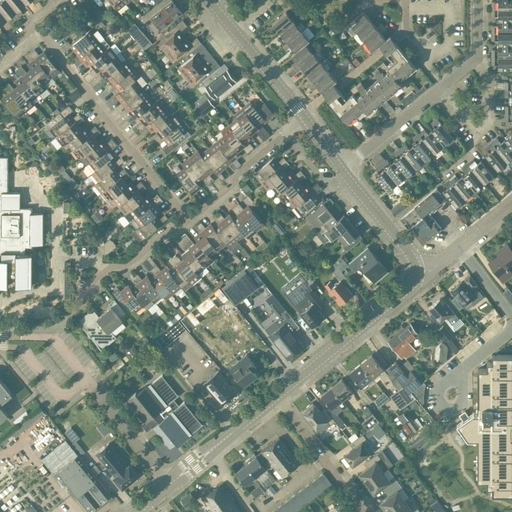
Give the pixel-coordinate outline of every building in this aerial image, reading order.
[(0,0),(0,12),(5,19),(12,14),(16,19),(19,16),(5,0),(0,0)] [(5,0),(19,16),(23,13),(19,8),(24,4),(21,0),(5,0)] [(126,4),(123,0),(101,0),(107,6),(112,2),(118,10),(126,4)] [(492,1),(492,8),(511,8),(511,0),(497,0),(498,1),(492,1)] [(172,1),(151,17),(160,29),(181,13),(177,7),(172,1)] [(498,16),(498,20),(511,20),(511,8),(492,8),(492,16),(498,16)] [(104,16),(99,9),(90,17),(95,23),(104,16)] [(272,22),(280,32),(305,12),(302,9),(291,17),(286,11),(272,22)] [(344,26),(352,36),(357,32),(371,20),(363,10),(349,22),(345,17),(331,29),(335,33),(344,26)] [(305,12),(280,32),(288,41),(302,30),(297,24),(307,16),(305,12)] [(159,45),(166,53),(186,37),(181,31),(187,25),(183,19),(164,35),(167,38),(159,45)] [(365,41),(384,26),(381,22),(376,26),(371,20),(357,32),(365,41)] [(492,25),(492,32),(511,32),(511,20),(498,20),(498,25),(492,25)] [(131,34),(135,39),(143,32),(135,23),(127,30),(128,32),(131,34)] [(384,26),(365,41),(373,51),(379,45),(380,45),(387,39),(381,33),(387,29),(384,26)] [(93,34),(89,29),(69,45),(77,55),(72,59),(74,63),(100,42),(104,38),(98,30),(93,34)] [(302,30),(288,41),(283,46),(286,49),(291,45),(295,51),(296,51),(306,43),(310,40),(302,30)] [(152,43),(143,32),(135,39),(144,50),(152,43)] [(511,32),(492,32),(492,40),(498,40),(498,44),(511,44),(511,32)] [(391,36),(387,39),(380,45),(384,51),(392,60),(386,65),(398,80),(415,66),(395,42),(391,36)] [(180,55),(183,58),(202,43),(197,37),(190,42),(186,37),(166,53),(172,61),(180,55)] [(100,42),(74,63),(77,66),(83,61),(87,66),(90,63),(107,50),(106,49),(100,42)] [(202,43),(183,58),(185,61),(178,68),(191,84),(199,78),(202,81),(220,66),(202,43)] [(313,52),(306,43),(296,51),(295,51),(291,54),(297,60),(291,64),(294,68),(313,52)] [(492,49),(492,56),(511,55),(511,44),(498,44),(498,49),(492,49)] [(110,46),(106,49),(107,50),(90,63),(93,66),(82,75),(86,80),(117,54),(110,46)] [(31,52),(52,77),(60,71),(44,51),(39,55),(34,49),(31,52)] [(117,54),(86,80),(88,83),(99,74),(103,79),(107,76),(123,62),(126,59),(120,51),(117,54)] [(52,77),(31,52),(27,54),(32,60),(27,64),(30,68),(31,68),(44,84),(44,83),(52,77)] [(307,73),(321,62),(313,52),(294,68),(288,73),(291,76),(302,67),(307,73)] [(511,55),(492,56),(492,64),(498,64),(498,68),(511,68),(511,55)] [(350,62),(346,57),(341,61),(345,66),(350,62)] [(360,62),(357,57),(352,61),(356,66),(360,62)] [(126,59),(123,62),(107,76),(111,80),(105,85),(108,88),(133,67),(126,59)] [(307,83),(310,86),(329,71),(321,62),(307,73),(312,79),(307,83)] [(398,80),(386,65),(383,62),(375,69),(393,91),(401,84),(398,80)] [(31,68),(30,68),(26,71),(21,66),(18,68),(39,94),(48,87),(44,83),(44,84),(31,68)] [(133,67),(108,88),(110,91),(116,87),(120,91),(135,79),(140,75),(133,67)] [(39,94),(18,68),(15,71),(20,77),(15,81),(18,85),(18,84),(31,101),(32,100),(39,94)] [(167,78),(174,72),(171,68),(164,74),(167,78)] [(226,69),(205,86),(215,98),(236,81),(226,69)] [(379,78),(372,83),(384,98),(393,91),(375,69),(373,71),(379,78)] [(317,86),(323,92),(334,83),(336,80),(329,71),(310,86),(312,90),(317,86)] [(142,87),(135,79),(120,91),(109,100),(112,103),(118,98),(122,103),(142,87)] [(358,83),(376,105),(384,98),(372,83),(366,88),(360,81),(358,83)] [(5,85),(27,111),(35,104),(32,100),(31,101),(18,84),(18,85),(13,88),(9,82),(5,85)] [(347,122),(355,115),(364,108),(352,93),(346,98),(340,91),(337,87),(334,83),(323,92),(325,96),(347,122)] [(352,93),(364,108),(367,112),(376,105),(358,83),(349,90),(352,93)] [(27,111),(5,85),(2,88),(7,94),(2,98),(18,118),(27,111)] [(120,113),(123,116),(148,95),(142,87),(122,103),(126,108),(120,113)] [(166,94),(172,101),(178,96),(172,89),(166,94)] [(417,97),(422,93),(419,89),(414,93),(412,90),(401,100),(405,106),(417,97)] [(261,99),(255,92),(249,97),(254,104),(261,99)] [(148,95),(123,116),(125,119),(131,114),(135,119),(139,116),(155,103),(154,102),(148,95)] [(158,99),(154,102),(155,103),(139,116),(142,121),(136,125),(139,129),(165,108),(158,99)] [(209,99),(194,110),(200,118),(215,106),(209,99)] [(262,125),(275,114),(266,103),(258,110),(250,101),(242,108),(266,137),(270,134),(262,125)] [(69,105),(61,111),(56,115),(41,128),(43,130),(47,130),(49,129),(56,137),(81,116),(79,113),(73,117),(69,113),(73,110),(69,105)] [(165,108),(139,129),(142,132),(148,127),(152,132),(155,129),(171,115),(165,108)] [(242,108),(234,114),(237,118),(250,134),(251,134),(255,130),(263,140),(266,137),(242,108)] [(175,112),(171,115),(155,129),(159,133),(153,138),(156,141),(182,120),(175,112)] [(81,116),(56,137),(62,145),(66,142),(82,129),(82,128),(78,124),(84,119),(81,116)] [(435,127),(431,130),(445,147),(458,137),(449,125),(445,128),(437,117),(431,122),(435,127)] [(254,137),(251,134),(250,134),(237,118),(229,124),(251,150),(254,147),(249,142),(254,137)] [(182,120),(156,141),(158,145),(164,140),(168,144),(162,149),(166,154),(192,133),(182,120)] [(221,131),(224,135),(224,134),(238,151),(238,150),(242,147),(247,153),(251,150),(229,124),(221,131)] [(72,150),(98,129),(95,126),(89,130),(85,125),(82,128),(82,129),(66,142),(72,150)] [(424,128),(418,133),(434,152),(440,147),(442,150),(445,147),(431,130),(428,133),(424,128)] [(99,141),(98,141),(95,137),(101,132),(98,129),(72,150),(79,158),(99,141)] [(416,142),(413,145),(427,162),(431,159),(428,157),(434,152),(418,133),(412,138),(416,142)] [(241,154),(238,150),(238,151),(224,134),(224,135),(217,141),(238,167),(241,164),(236,158),(241,154)] [(511,161),(511,148),(504,139),(501,142),(497,137),(491,142),(507,161),(509,164),(511,161)] [(98,141),(99,141),(79,158),(85,166),(115,142),(112,138),(106,143),(102,138),(98,141)] [(217,141),(209,147),(225,167),(230,164),(234,169),(238,167),(217,141)] [(112,157),(116,154),(112,150),(117,145),(115,142),(85,166),(92,174),(112,157)] [(501,166),(507,161),(491,142),(485,147),(489,152),(486,154),(488,157),(485,159),(495,171),(497,169),(500,172),(503,168),(501,166)] [(406,143),(400,148),(415,167),(421,163),(423,165),(427,162),(413,145),(409,148),(406,143)] [(209,147),(201,154),(214,170),(221,180),(225,177),(220,171),(225,167),(209,147)] [(398,158),(394,160),(408,178),(412,175),(410,172),(415,167),(400,148),(394,153),(398,158)] [(209,174),(214,170),(201,154),(198,150),(190,157),(211,183),(214,180),(209,174)] [(15,275),(15,285),(32,285),(32,253),(25,253),(25,246),(25,244),(43,244),(43,212),(25,212),(25,207),(20,207),(20,191),(8,192),(8,187),(3,187),(3,177),(5,177),(8,177),(8,156),(0,156),(0,285),(8,285),(8,275),(15,275)] [(116,162),(112,157),(92,174),(98,181),(98,182),(115,168),(124,161),(121,157),(116,162)] [(181,164),(184,167),(185,167),(198,183),(203,180),(207,185),(211,183),(190,157),(181,164)] [(261,181),(286,160),(284,157),(278,162),(274,157),(254,173),(261,181)] [(408,178),(394,160),(391,163),(387,158),(381,163),(397,182),(402,178),(405,181),(408,178)] [(477,163),(473,158),(468,163),(483,182),(489,178),(491,180),(495,177),(492,173),(495,171),(485,159),(482,162),(481,160),(477,163)] [(286,160),(261,181),(267,189),(271,186),(287,173),(287,172),(283,168),(289,163),(286,160)] [(397,182),(381,163),(375,168),(379,173),(376,176),(390,193),(394,190),(391,187),(397,182)] [(462,176),(476,193),(480,190),(478,187),(483,182),(468,163),(462,168),(466,173),(462,176)] [(176,174),(202,205),(205,202),(196,191),(201,187),(198,183),(185,167),(184,167),(176,174)] [(94,184),(101,193),(127,172),(124,168),(118,173),(115,168),(98,182),(98,181),(94,184)] [(277,194),(303,173),(300,170),(294,174),(290,169),(287,172),(287,173),(271,186),(277,194)] [(67,181),(71,177),(65,170),(61,173),(67,181)] [(108,201),(112,198),(111,197),(127,184),(124,180),(130,175),(127,172),(101,193),(108,201)] [(303,173),(277,194),(284,202),(288,199),(287,199),(304,186),(303,185),(300,181),(306,176),(303,173)] [(449,178),(465,198),(470,193),(473,196),(476,193),(462,176),(459,179),(455,174),(449,178)] [(462,205),(459,202),(465,198),(449,178),(443,183),(447,188),(440,193),(444,198),(447,196),(458,208),(462,205)] [(131,181),(127,184),(111,197),(112,198),(118,205),(143,184),(141,181),(135,186),(131,181)] [(287,199),(288,199),(294,207),(320,186),(317,182),(311,187),(307,182),(303,185),(304,186),(287,199)] [(146,188),(143,184),(118,205),(124,213),(144,197),(144,196),(140,192),(146,188)] [(247,184),(242,188),(246,193),(251,189),(247,184)] [(320,186),(294,207),(301,215),(321,199),(317,194),(322,189),(320,186)] [(400,219),(407,228),(410,226),(417,235),(423,242),(441,227),(435,220),(433,219),(428,223),(423,216),(430,210),(444,198),(440,193),(436,188),(414,206),(415,207),(400,219)] [(131,221),(134,218),(160,197),(157,194),(152,198),(147,193),(144,196),(144,197),(124,213),(131,221)] [(243,199),(248,205),(243,208),(239,203),(235,205),(256,231),(265,224),(251,208),(256,204),(248,195),(243,199)] [(82,208),(87,203),(81,196),(76,200),(82,208)] [(134,218),(140,226),(141,226),(155,214),(161,210),(157,205),(163,200),(160,197),(134,218)] [(321,225),(334,214),(337,212),(327,199),(307,216),(317,229),(321,225)] [(256,231),(235,205),(232,208),(237,214),(233,217),(232,218),(246,234),(245,234),(248,238),(256,231)] [(392,210),(396,215),(401,211),(397,206),(392,210)] [(481,206),(476,211),(480,215),(485,211),(481,206)] [(238,240),(245,234),(246,234),(232,218),(233,217),(229,214),(225,218),(220,212),(216,215),(238,240)] [(159,219),(155,214),(141,226),(140,226),(133,231),(133,234),(133,236),(136,239),(138,240),(140,240),(168,218),(165,214),(159,219)] [(338,235),(351,224),(343,214),(338,219),(334,214),(321,225),(332,240),(338,235)] [(218,223),(213,227),(227,243),(226,243),(234,253),(243,247),(238,240),(216,215),(213,217),(218,223)] [(219,250),(226,243),(227,243),(213,227),(210,223),(205,227),(201,221),(197,224),(219,250)] [(194,237),(197,240),(211,256),(219,250),(197,224),(194,227),(199,233),(194,237)] [(358,233),(351,224),(338,235),(345,244),(342,246),(346,252),(356,242),(361,239),(358,234),(358,233)] [(214,260),(211,256),(197,240),(193,244),(184,233),(181,236),(206,267),(214,260)] [(206,267),(181,236),(178,239),(186,249),(181,253),(184,257),(185,257),(198,273),(206,267)] [(116,246),(110,238),(105,243),(105,255),(116,246)] [(499,255),(489,262),(503,282),(511,275),(511,272),(508,267),(511,263),(511,249),(508,244),(496,252),(499,255)] [(368,247),(350,263),(355,269),(360,265),(374,281),(380,276),(387,270),(379,261),(371,250),(368,247)] [(293,253),(298,260),(303,256),(298,249),(293,253)] [(201,276),(198,273),(185,257),(184,257),(180,261),(175,255),(172,258),(193,283),(201,276)] [(193,283),(172,258),(169,260),(173,266),(169,269),(169,270),(182,286),(185,290),(193,283)] [(334,262),(329,266),(337,275),(341,271),(334,262)] [(174,292),(182,286),(169,270),(169,269),(166,266),(161,270),(157,264),(153,267),(174,292)] [(248,265),(245,267),(250,274),(253,271),(248,265)] [(174,292),(153,267),(150,269),(155,275),(150,279),(163,295),(166,299),(174,292)] [(317,286),(304,270),(300,273),(313,289),(317,286)] [(258,287),(246,271),(223,289),(235,305),(258,287)] [(155,302),(163,295),(150,279),(147,275),(142,279),(137,273),(134,276),(155,302)] [(312,326),(324,316),(318,309),(324,304),(299,273),(281,288),(312,326)] [(464,278),(472,288),(477,283),(470,274),(464,278)] [(155,302),(134,276),(131,279),(135,285),(131,288),(144,305),(147,309),(155,302)] [(340,304),(352,294),(341,280),(334,285),(330,281),(325,285),(329,290),(328,290),(332,294),(340,304)] [(461,281),(451,289),(456,295),(453,298),(459,306),(462,303),(464,306),(470,301),(474,305),(484,297),(478,290),(472,295),(461,281)] [(136,311),(144,305),(131,288),(128,284),(120,291),(118,288),(112,292),(124,306),(128,302),(136,311)] [(511,292),(509,288),(503,292),(511,304),(511,292)] [(110,329),(122,319),(120,316),(125,312),(114,299),(108,304),(111,307),(99,316),(93,309),(78,321),(87,332),(87,333),(91,338),(92,338),(101,349),(116,337),(110,329)] [(444,318),(454,331),(464,323),(460,318),(459,319),(446,302),(443,304),(440,299),(429,308),(440,322),(444,318)] [(280,326),(269,335),(270,336),(288,359),(304,346),(289,328),(296,322),(286,311),(275,319),(280,326)] [(178,320),(174,324),(181,333),(186,329),(178,320)] [(410,323),(388,341),(402,358),(404,356),(407,359),(417,351),(409,342),(419,334),(410,323)] [(174,324),(169,328),(177,337),(181,333),(174,324)] [(444,325),(437,330),(446,341),(452,336),(444,325)] [(177,337),(169,328),(165,332),(172,341),(177,337)] [(172,341),(165,332),(160,335),(168,344),(172,341)] [(160,335),(156,339),(164,348),(168,344),(160,335)] [(446,342),(455,352),(459,349),(451,339),(446,342)] [(457,352),(463,360),(480,348),(474,340),(457,352)] [(448,347),(444,342),(441,342),(440,343),(440,345),(441,346),(439,359),(438,360),(438,362),(439,363),(442,363),(446,360),(448,347)] [(128,351),(133,356),(138,352),(134,346),(128,351)] [(213,364),(222,356),(214,346),(204,354),(213,364)] [(132,357),(129,353),(123,358),(126,361),(132,357)] [(372,354),(361,363),(373,376),(378,372),(382,378),(387,373),(383,368),(372,354)] [(463,420),(458,424),(468,439),(478,439),(478,480),(487,480),(487,487),(492,487),(492,494),(511,493),(511,437),(511,425),(511,354),(496,355),(495,355),(492,355),(492,361),(490,361),(487,361),(487,368),(478,368),(478,410),(467,417),(467,418),(463,420)] [(240,371),(236,375),(244,385),(256,375),(253,370),(256,367),(248,356),(236,365),(240,371)] [(112,367),(116,371),(125,363),(121,359),(112,367)] [(407,370),(413,366),(408,359),(402,363),(407,370)] [(390,364),(389,365),(397,375),(410,391),(419,384),(423,381),(419,376),(422,373),(416,366),(413,368),(412,368),(407,372),(406,373),(396,360),(390,364)] [(361,385),(373,376),(361,363),(350,372),(361,385)] [(218,370),(203,384),(222,404),(237,391),(218,370)] [(163,375),(163,374),(149,386),(149,385),(138,394),(136,391),(126,399),(145,422),(150,418),(152,422),(155,425),(153,427),(157,433),(170,448),(176,443),(177,444),(178,445),(188,437),(189,436),(203,425),(203,424),(202,424),(185,403),(185,402),(176,408),(173,404),(171,402),(179,395),(179,394),(178,395),(163,376),(163,375)] [(398,389),(390,395),(400,408),(415,397),(410,391),(397,375),(391,380),(398,389)] [(0,420),(8,414),(0,404),(13,394),(0,378),(0,420)] [(342,378),(332,386),(342,399),(352,391),(342,378)] [(425,391),(419,384),(410,391),(415,397),(419,402),(424,397),(425,391)] [(332,386),(322,394),(332,407),(327,411),(332,417),(337,413),(343,409),(338,402),(342,399),(332,386)] [(375,399),(378,407),(389,398),(384,392),(375,399)] [(410,404),(413,408),(419,404),(416,399),(410,404)] [(313,402),(302,410),(317,428),(320,433),(327,428),(335,421),(332,417),(327,411),(322,415),(313,402)] [(27,411),(14,421),(16,425),(30,413),(27,410),(27,411)] [(337,413),(332,417),(335,421),(340,427),(345,423),(337,413)] [(368,430),(379,421),(373,414),(362,422),(368,430)] [(406,423),(402,426),(408,435),(412,431),(406,423)] [(379,424),(372,429),(378,438),(385,434),(379,424)] [(65,432),(74,443),(80,437),(72,427),(65,432)] [(371,429),(364,434),(367,439),(374,434),(371,429)] [(419,450),(431,440),(425,432),(412,442),(419,450)] [(356,446),(344,456),(351,466),(369,452),(365,446),(369,442),(363,434),(353,441),(356,446)] [(268,458),(274,464),(274,465),(283,476),(299,463),(279,437),(256,455),(262,463),(268,458)] [(42,457),(62,482),(72,494),(86,511),(89,511),(111,495),(110,494),(95,475),(65,439),(42,457)] [(128,466),(109,443),(96,454),(107,466),(115,476),(114,477),(122,488),(123,488),(138,475),(129,465),(128,466)] [(79,444),(75,448),(82,455),(85,452),(79,444)] [(371,465),(358,475),(365,485),(383,471),(388,468),(381,459),(377,453),(367,461),(371,465)] [(250,458),(245,461),(247,463),(246,463),(247,464),(256,476),(265,488),(276,479),(268,470),(274,465),(274,464),(268,458),(262,463),(256,455),(251,459),(250,458)] [(256,476),(247,464),(246,463),(235,472),(245,484),(256,476)] [(383,471),(365,485),(372,494),(385,485),(388,490),(399,482),(395,477),(390,480),(383,471)] [(325,490),(331,484),(323,473),(316,478),(325,490)] [(318,495),(325,490),(316,478),(309,484),(318,495)] [(242,511),(222,480),(201,494),(211,511),(242,511)] [(392,494),(379,504),(385,511),(388,511),(405,500),(398,491),(403,488),(399,482),(388,490),(392,494)] [(258,484),(250,489),(255,495),(262,489),(258,484)] [(311,500),(318,495),(309,484),(302,489),(311,500)] [(311,500),(302,489),(295,494),(304,505),(311,500)] [(190,493),(181,499),(186,506),(195,500),(190,493)] [(297,510),(304,505),(295,494),(288,499),(297,510)] [(286,511),(294,511),(297,510),(288,499),(281,505),(286,511)] [(405,500),(388,511),(418,511),(420,511),(413,502),(409,506),(405,500)] [(327,511),(347,511),(341,502),(327,511)] [(24,508),(27,511),(38,511),(30,503),(24,508)]
